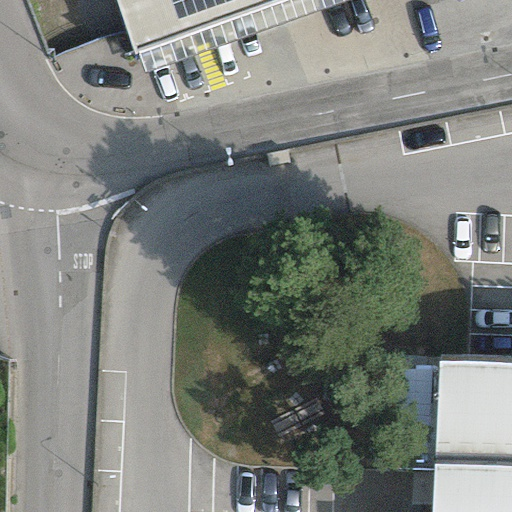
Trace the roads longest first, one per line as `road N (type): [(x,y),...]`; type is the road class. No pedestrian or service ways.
road 1 (tertiary): [(51,167),(133,160),(511,75)]
road 2 (tertiary): [(51,167),(57,225),(46,511)]
